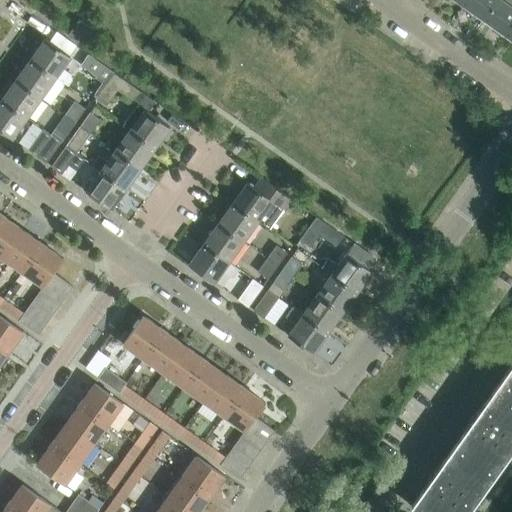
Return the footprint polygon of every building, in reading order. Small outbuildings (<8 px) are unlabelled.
[(483,19),(496,0),(464,0),(462,3),(483,19)] [(505,34),(511,23),(511,6),(503,0),(496,0),(483,19),(505,34)] [(82,44),(93,28),(79,18),(68,34),(82,44)] [(70,55),(52,42),(45,37),(30,58),(55,76),(68,85),(72,79),(72,73),(62,66),(70,55)] [(97,94),(114,71),(88,53),(80,64),(95,74),(94,76),(102,82),(94,92),(97,94)] [(55,76),(30,58),(16,78),(41,96),(55,76)] [(140,90),(114,71),(97,94),(107,102),(116,89),(133,101),(140,90)] [(41,96),(16,78),(1,99),(26,117),(41,96)] [(26,117),(1,99),(0,100),(0,129),(11,137),(26,117)] [(74,100),(65,114),(75,121),(85,108),(74,100)] [(169,126),(148,111),(137,103),(123,123),(130,128),(130,129),(154,146),(169,126)] [(90,111),(80,124),(91,132),(100,119),(90,111)] [(66,134),(75,121),(65,114),(55,127),(66,134)] [(81,145),(91,132),(80,124),(71,138),(81,145)] [(46,162),(61,141),(43,128),(34,139),(42,145),(36,155),(46,162)] [(140,167),(154,146),(130,129),(115,149),(140,167)] [(66,145),(51,166),(61,173),(76,152),(66,145)] [(125,187),(140,167),(115,149),(108,160),(100,154),(93,164),(101,169),(125,187)] [(110,208),(125,187),(101,169),(86,190),(110,208)] [(247,181),(233,202),(256,219),(269,228),(282,208),(283,208),(291,197),(264,179),(257,188),(247,181)] [(256,219),(233,202),(218,222),(242,240),(256,219)] [(0,254),(2,256),(22,228),(2,214),(0,216),(0,254)] [(343,235),(316,216),(299,239),(309,246),(318,233),(335,246),(343,235)] [(242,240),(218,222),(203,243),(228,260),(242,240)] [(22,271),(43,243),(22,228),(2,256),(22,271)] [(63,257),(43,243),(22,271),(43,285),(46,281),(53,271),(54,270),(55,271),(61,263),(59,262),(63,257)] [(238,268),(228,260),(203,243),(188,264),(213,281),(222,269),(232,277),(238,268)] [(353,243),(347,252),(346,252),(338,264),(328,256),(321,266),(331,273),(356,291),(371,270),(368,267),(374,258),(353,243)] [(276,244),(267,258),(277,265),(287,252),(276,244)] [(291,255),(282,268),(292,276),(302,263),(291,255)] [(268,278),(277,265),(267,258),(257,271),(268,278)] [(283,289),(292,276),(282,268),(273,282),(283,289)] [(72,285),(53,271),(46,281),(66,295),(72,285)] [(341,311),(356,291),(331,273),(317,293),(341,311)] [(252,277),(237,298),(248,306),(263,285),(252,277)] [(46,281),(43,285),(39,291),(59,304),(66,295),(46,281)] [(253,309),(270,322),(280,307),(274,302),(278,296),(268,288),(253,309)] [(59,304),(39,291),(33,300),(52,314),(59,304)] [(327,331),(341,311),(317,293),(302,313),(327,331)] [(24,312),(4,297),(0,302),(0,306),(18,320),(24,312)] [(52,314),(33,300),(26,310),(45,323),(52,314)] [(327,331),(302,313),(292,306),(285,315),(296,323),(288,334),(312,352),(327,331)] [(45,323),(26,310),(24,312),(18,320),(38,334),(45,323)] [(0,344),(8,351),(23,330),(0,313),(0,344)] [(143,357),(163,329),(143,314),(139,319),(138,318),(132,326),(133,327),(122,342),(143,357)] [(163,371),(183,343),(163,329),(143,357),(163,371)] [(183,386),(204,358),(183,343),(163,371),(183,386)] [(0,361),(8,351),(0,344),(0,361)] [(204,401),(224,372),(204,358),(183,386),(204,401)] [(511,399),(511,359),(511,362),(495,387),(511,399)] [(126,381),(121,378),(105,366),(98,376),(119,391),(124,384),(126,381)] [(224,415),(244,386),(224,372),(204,401),(224,415)] [(123,402),(94,381),(80,402),(108,422),(123,402)] [(144,398),(124,384),(119,391),(138,405),(144,398)] [(265,401),(244,386),(224,415),(244,429),(247,426),(254,415),(256,414),(257,415),(263,407),(261,406),(265,401)] [(493,474),(511,446),(511,399),(495,387),(477,411),(476,411),(469,420),(470,421),(453,446),(493,474)] [(164,413),(144,398),(138,405),(159,420),(164,413)] [(108,422),(80,402),(65,422),(93,442),(108,422)] [(185,427),(171,417),(173,414),(167,409),(164,413),(159,420),(180,435),(185,427)] [(274,429),(254,415),(247,426),(267,440),(274,429)] [(143,446),(157,426),(150,421),(135,441),(143,446)] [(93,442),(65,422),(51,443),(79,463),(93,442)] [(247,426),(244,429),(240,435),(260,449),(267,440),(247,426)] [(205,441),(185,427),(180,435),(199,449),(205,441)] [(169,435),(162,430),(147,450),(155,455),(169,435)] [(260,449),(240,435),(234,444),(254,458),(260,449)] [(128,467),(143,446),(135,441),(120,462),(128,467)] [(225,456),(205,441),(199,449),(220,464),(225,456)] [(79,463),(51,443),(36,463),(64,483),(79,463)] [(254,458),(234,444),(227,454),(247,468),(254,458)] [(420,511),(465,511),(493,474),(453,446),(435,470),(434,469),(427,479),(429,480),(410,505),(420,511)] [(140,476),(155,455),(147,450),(133,470),(140,476)] [(210,495),(225,474),(196,454),(182,475),(210,495)] [(247,468),(227,454),(225,456),(220,464),(240,478),(247,468)] [(113,487),(128,467),(120,462),(106,482),(113,487)] [(126,496),(140,476),(133,470),(118,491),(126,496)] [(191,511),(197,511),(210,495),(182,475),(167,495),(191,511)] [(60,511),(61,511),(38,494),(22,483),(8,503),(20,511),(60,511)] [(105,511),(114,511),(126,496),(118,491),(104,511),(105,511)] [(78,493),(71,503),(83,511),(95,511),(99,508),(78,493)] [(191,511),(167,495),(155,511),(191,511)] [(20,511),(8,503),(0,511),(20,511)] [(83,511),(71,503),(64,511),(83,511)]
